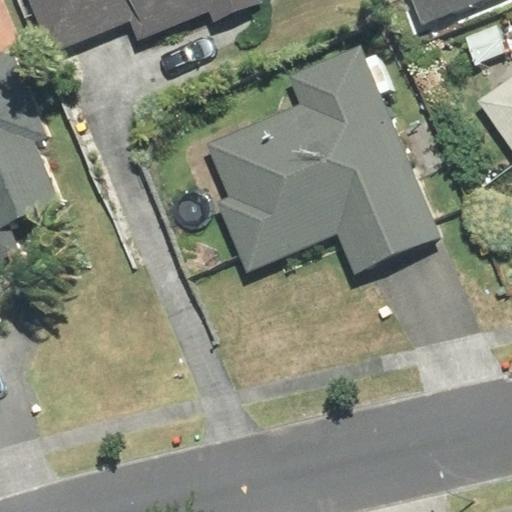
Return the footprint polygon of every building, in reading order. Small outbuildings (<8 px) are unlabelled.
[(37,0),(54,43),(136,11),(144,30),(214,2),(218,13),(252,0),(37,0)] [(421,0),(429,18),(471,0),(421,0)] [(365,38),(293,71),(307,100),(218,141),(239,187),(221,195),(253,264),(347,221),(367,265),(452,226),(365,38)] [(0,325),(9,322),(0,298),(0,255),(31,243),(22,219),(73,199),(47,134),(55,130),(20,41),(0,49),(0,325)] [(511,74),(487,93),(511,128),(511,74)]
